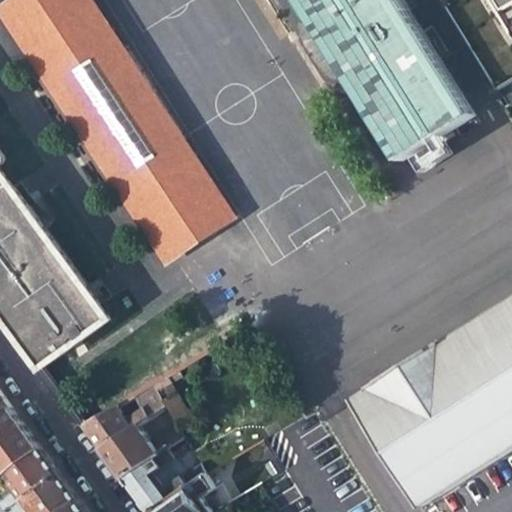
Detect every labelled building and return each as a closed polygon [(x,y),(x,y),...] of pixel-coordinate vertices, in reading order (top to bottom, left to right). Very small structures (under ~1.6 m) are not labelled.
[(0,14),(168,268),(240,221),(92,0),(12,0),(0,8),(0,14)] [(299,0),(401,163),(432,144),(435,148),(414,162),(423,175),(452,156),(442,138),(475,117),(400,0),(299,0)] [(511,0),(441,0),(511,107),(511,106),(511,0)] [(0,311),(40,368),(106,320),(0,174),(0,311)] [(511,300),(351,400),(419,509),(511,451),(511,300)] [(128,424),(118,409),(85,430),(94,442),(103,454),(140,427),(148,422),(166,409),(152,388),(135,399),(145,413),(128,424)] [(0,419),(12,410),(2,397),(0,393),(0,419)] [(135,399),(118,409),(128,424),(145,413),(135,399)] [(171,416),(166,409),(148,422),(152,428),(171,416)] [(0,482),(6,478),(42,452),(27,431),(12,410),(0,419),(0,482)] [(154,446),(140,427),(103,454),(113,467),(124,483),(166,452),(184,438),(177,427),(159,439),(161,441),(154,446)] [(0,511),(13,511),(61,478),(51,464),(42,452),(6,478),(13,488),(19,497),(0,510),(0,511)] [(173,461),(166,452),(124,483),(137,500),(145,511),(160,511),(207,478),(200,467),(172,486),(161,471),(173,461)] [(67,511),(80,504),(71,492),(61,478),(13,511),(67,511)] [(216,493),(207,478),(160,511),(209,511),(202,502),(216,493)] [(13,488),(0,496),(0,510),(19,497),(13,488)]
